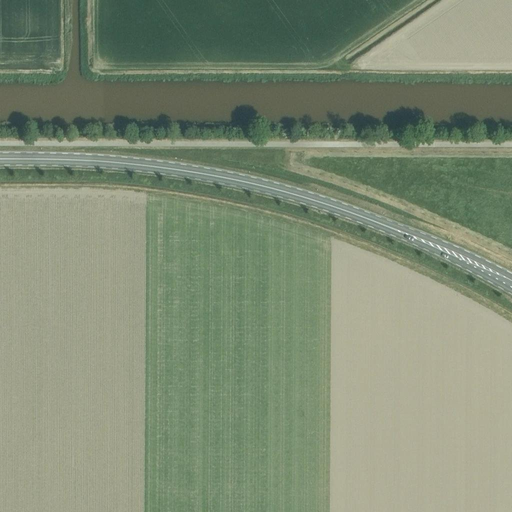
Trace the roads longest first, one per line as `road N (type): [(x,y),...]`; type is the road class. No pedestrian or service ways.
road 1 (secondary): [(396,230),(226,178),(104,161),(0,159)]
road 2 (secondary): [(396,230),(511,292)]
road 3 (secondary): [(511,277),(396,230)]
